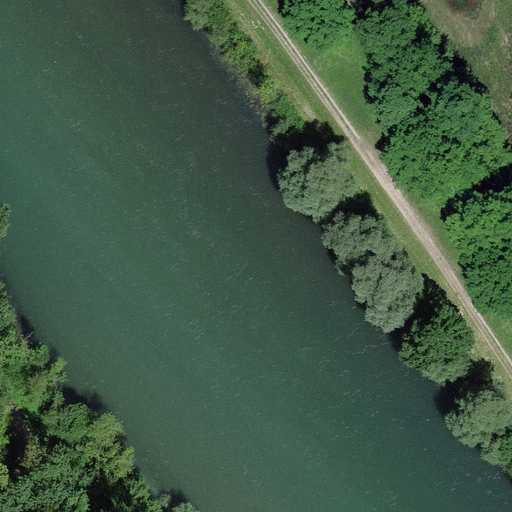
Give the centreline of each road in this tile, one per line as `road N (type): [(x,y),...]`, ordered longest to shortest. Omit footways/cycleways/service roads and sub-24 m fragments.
road 1 (track): [(229,0),(511,402)]
road 2 (track): [(0,386),(88,511)]
